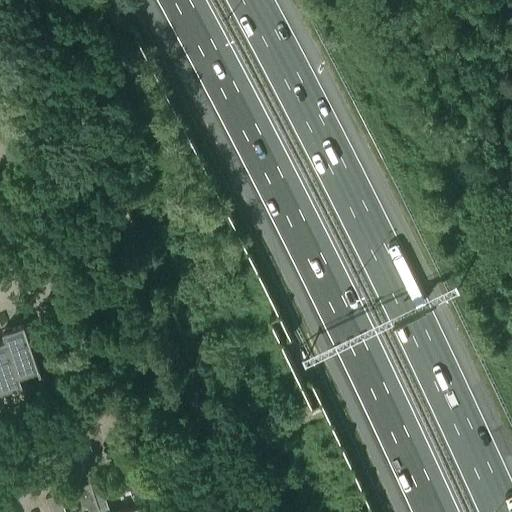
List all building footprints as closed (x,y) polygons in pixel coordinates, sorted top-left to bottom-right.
[(1,330),(4,338),(5,338),(17,372),(18,372),(37,365),(22,323),(1,330)] [(5,338),(4,338),(0,339),(0,387),(21,380),(18,372),(17,372),(5,338)] [(122,509),(123,511),(148,511),(132,466),(119,471),(125,489),(128,488),(134,504),(122,509)] [(98,511),(95,500),(89,482),(75,486),(82,505),(86,503),(88,511),(98,511)] [(61,511),(65,511),(58,493),(45,497),(50,511),(61,511)] [(98,511),(123,511),(122,509),(112,511),(109,511),(104,497),(95,500),(98,511)]
